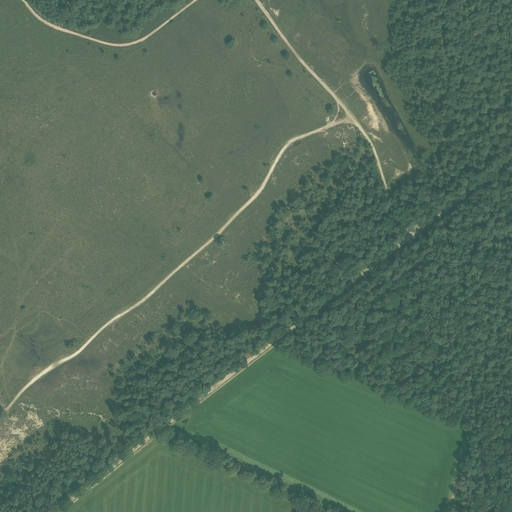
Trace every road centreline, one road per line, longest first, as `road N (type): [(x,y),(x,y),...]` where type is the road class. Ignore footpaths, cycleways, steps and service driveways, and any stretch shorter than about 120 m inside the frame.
road 1 (track): [(0,417),(27,385),(226,225),(290,141),(350,116)]
road 2 (track): [(162,426),(411,236)]
road 3 (track): [(195,0),(121,45),(55,26),(21,0)]
road 4 (track): [(350,116),(255,0)]
road 5 (track): [(411,236),(394,213),(370,142),(350,116)]
road 6 (track): [(56,511),(162,426)]
road 7 (track): [(411,236),(511,157)]
